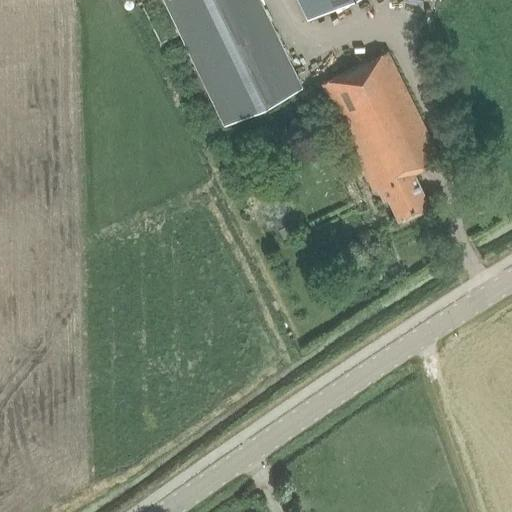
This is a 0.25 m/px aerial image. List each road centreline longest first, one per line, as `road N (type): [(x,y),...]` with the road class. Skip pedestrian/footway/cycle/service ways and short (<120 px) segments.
road 1 (tertiary): [(168,511),(511,279)]
road 2 (track): [(416,340),(476,511)]
